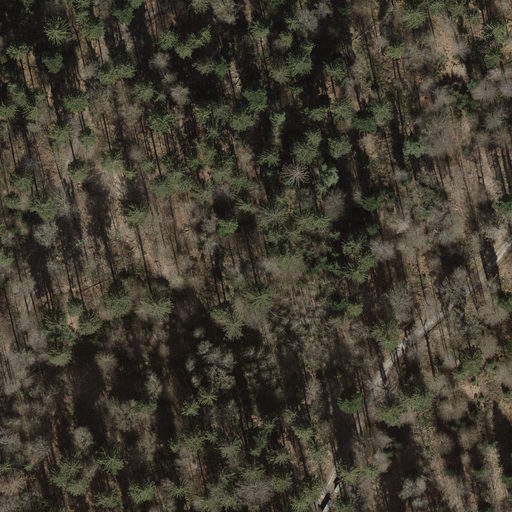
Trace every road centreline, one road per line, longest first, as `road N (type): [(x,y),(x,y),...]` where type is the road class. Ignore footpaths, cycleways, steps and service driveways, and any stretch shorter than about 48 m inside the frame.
road 1 (track): [(181,0),(159,4),(120,33),(99,64),(0,405)]
road 2 (track): [(511,236),(483,275),(383,365),(313,511)]
